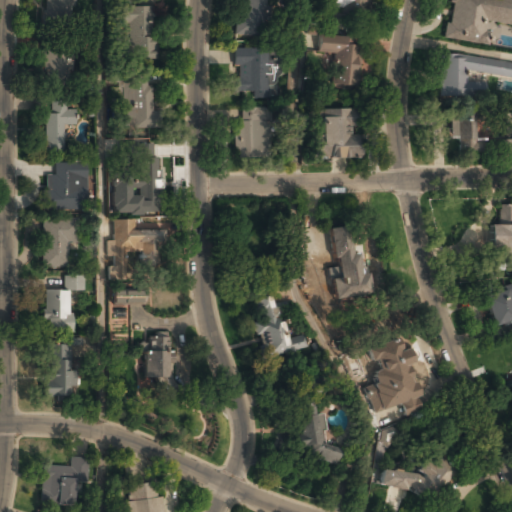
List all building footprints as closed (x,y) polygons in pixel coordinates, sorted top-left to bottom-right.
[(47,0),(47,10),(75,10),(75,0),(47,0)] [(261,38),(266,0),(241,0),(236,34),(261,38)] [(333,0),(332,8),(365,11),(366,0),(333,0)] [(511,0),(448,0),(443,38),(485,46),(489,19),(508,22),(510,12),(501,10),(502,0),(511,0),(511,11),(509,28),(511,28),(511,0)] [(156,58),(156,5),(124,6),(124,24),(131,24),(131,59),(156,58)] [(331,85),(355,86),(358,36),(318,34),(317,53),(332,54),(331,85)] [(43,76),(73,76),(73,49),(43,49),(43,76)] [(266,49),(233,49),(233,93),(252,93),(252,98),(267,98),(266,49)] [(436,96),(481,100),(483,82),(467,81),(468,75),(511,78),(511,60),(439,55),(436,96)] [(152,75),(123,75),(125,128),(154,127),(152,75)] [(64,149),(65,125),(75,125),(75,108),(66,108),(66,99),(53,99),(53,109),(44,109),(44,148),(64,149)] [(237,158),(265,157),(264,109),(236,109),(237,158)] [(354,109),(316,109),(316,158),(354,158),(354,109)] [(511,139),(472,139),(472,115),(447,115),(447,140),(458,140),(457,154),(511,155),(511,139)] [(156,212),(156,144),(132,144),(132,187),(137,187),(137,212),(156,212)] [(45,175),(45,209),(85,209),(86,164),(54,164),(54,175),(45,175)] [(511,210),(510,210),(510,206),(497,206),(497,226),(488,226),(488,264),(511,264),(511,210)] [(40,269),(71,269),(71,219),(40,219),(40,269)] [(359,252),(350,253),(347,227),(328,229),(334,298),(368,294),(366,272),(361,272),(359,252)] [(160,263),(160,229),(132,229),(132,242),(140,242),(140,263),(160,263)] [(83,290),(83,276),(63,275),(63,290),(83,290)] [(491,325),(511,318),(511,307),(511,308),(508,299),(511,298),(511,285),(481,295),(491,325)] [(111,305),(144,305),(144,289),(111,289),(111,305)] [(68,332),(68,291),(42,291),(42,331),(68,332)] [(283,338),(275,291),(251,296),(262,359),(306,351),(302,334),(283,338)] [(170,387),(170,334),(141,334),(141,387),(170,387)] [(421,411),(405,349),(400,350),(397,338),(364,346),(369,363),(377,360),(379,370),(370,372),(374,385),(363,388),(369,412),(399,404),(402,415),(421,411)] [(41,398),(72,397),(71,340),(49,341),(49,379),(41,379),(41,398)] [(311,463),(338,460),(336,445),(322,447),(316,384),(291,386),(297,449),(309,447),(311,463)] [(41,467),(39,504),(71,506),(72,483),(85,484),(86,459),(69,458),(68,468),(41,467)] [(418,475),(380,470),(377,489),(441,496),(445,464),(420,461),(418,475)] [(124,511),(161,511),(159,483),(123,486),(124,511)]
